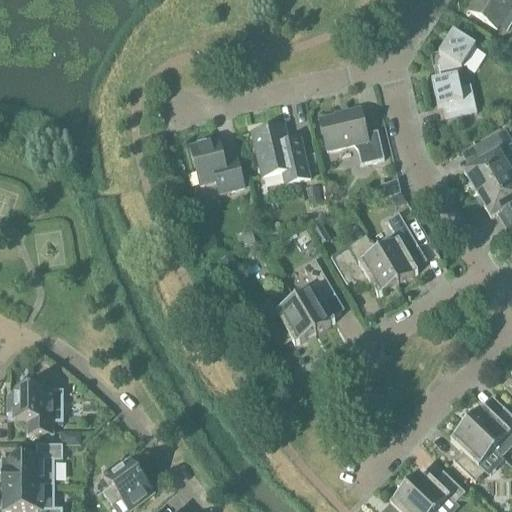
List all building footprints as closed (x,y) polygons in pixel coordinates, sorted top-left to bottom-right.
[(511,0),(477,0),(468,14),(496,32),(511,9),(511,0)] [(460,91),(457,78),(476,49),(453,35),(439,57),(442,59),(438,66),(441,82),(431,84),(437,111),(441,110),(444,122),(475,115),(469,89),(460,91)] [(366,137),(360,112),(343,116),(344,118),(319,123),(327,154),(352,149),(358,155),(361,168),(384,163),(377,135),(366,137)] [(287,145),(284,129),(252,137),(262,180),(282,176),(285,187),(310,182),(301,142),(287,145)] [(477,198),(511,178),(503,163),(511,157),(511,155),(508,149),(511,147),(511,145),(504,132),(461,157),(470,172),(463,175),(477,198)] [(210,146),(209,143),(198,145),(199,149),(190,151),(200,189),(216,185),(219,197),(243,191),(237,167),(225,170),(218,144),(210,146)] [(511,178),(477,198),(491,221),(497,218),(507,236),(511,233),(511,178)] [(309,208),(320,205),(317,190),(306,192),(309,208)] [(229,220),(236,237),(252,230),(246,214),(229,220)] [(378,255),(398,288),(418,276),(407,257),(417,251),(418,251),(399,217),(397,218),(398,218),(386,224),(398,244),(378,255)] [(322,229),(313,234),(321,249),(330,244),(322,229)] [(244,251),(254,248),(250,236),(240,239),(244,251)] [(398,288),(378,255),(359,266),(350,251),(339,258),(338,257),(337,258),(355,288),(356,287),(366,281),(377,300),(398,288)] [(295,304),(315,337),(335,325),(324,306),(334,300),(336,299),(315,264),(314,265),(303,271),(315,292),(295,304)] [(315,337),(295,304),(276,315),(270,304),(255,312),(253,312),(269,338),(270,338),(269,337),(283,329),(295,349),(315,337)] [(511,379),(502,390),(511,399),(511,379)] [(33,395),(8,395),(8,417),(15,417),(15,425),(28,425),(27,439),(53,438),(53,425),(63,425),(63,395),(48,395),(48,391),(33,391),(33,395)] [(466,427),(494,454),(501,461),(511,449),(511,419),(503,412),(502,412),(503,413),(494,421),(483,410),(466,427)] [(479,470),(494,454),(466,427),(450,444),(462,455),(454,464),(453,465),(475,486),(476,485),(485,476),(479,470)] [(79,434),(61,434),(61,446),(79,446),(79,434)] [(62,449),(36,449),(36,462),(3,462),(3,465),(0,464),(0,475),(2,476),(2,488),(44,488),(54,488),(54,464),(61,463),(62,449)] [(124,471),(120,466),(101,480),(109,492),(102,498),(112,511),(120,506),(124,511),(134,511),(154,498),(151,493),(154,491),(145,479),(142,481),(131,466),(124,471)] [(406,491),(427,511),(449,511),(450,511),(445,506),(449,501),(455,507),(464,497),(464,498),(465,497),(443,475),(442,476),(442,477),(434,485),(422,474),(406,491)] [(44,511),(44,488),(2,488),(2,511),(44,511)] [(427,511),(406,491),(403,489),(395,497),(398,499),(390,508),(393,511),(427,511)]
